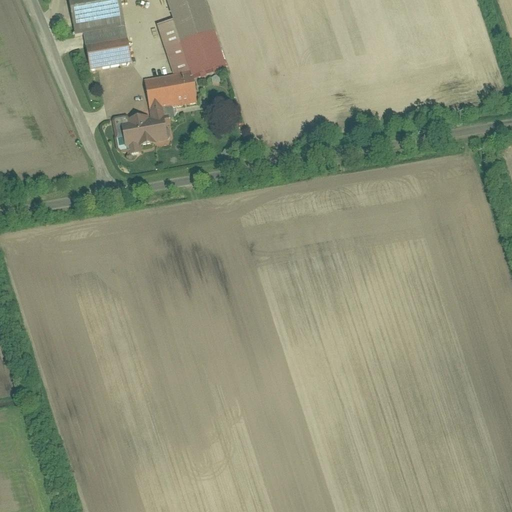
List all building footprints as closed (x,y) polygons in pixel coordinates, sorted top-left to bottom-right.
[(124,0),(72,0),(79,36),(87,34),(130,27),(124,0)] [(232,68),(209,0),(171,0),(180,24),(197,78),(198,79),(232,68)] [(201,104),(197,78),(180,24),(163,29),(178,77),(148,81),(152,111),(166,109),(201,104)] [(130,27),(87,34),(89,49),(132,41),(130,27)] [(132,41),(89,49),(94,73),(137,65),(132,41)] [(166,109),(152,111),(153,118),(132,121),(132,118),(117,121),(122,157),(146,154),(145,147),(174,143),(171,123),(168,123),(166,109)]
